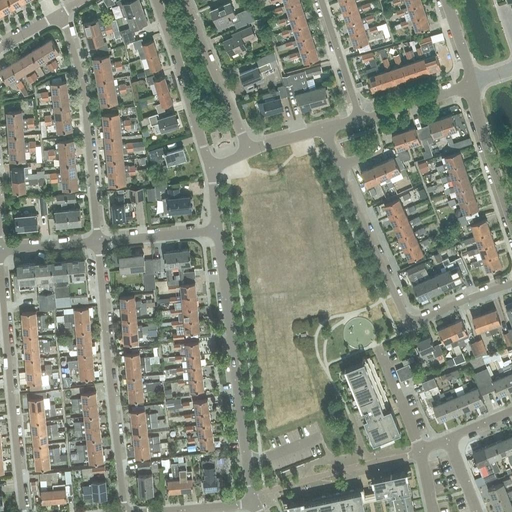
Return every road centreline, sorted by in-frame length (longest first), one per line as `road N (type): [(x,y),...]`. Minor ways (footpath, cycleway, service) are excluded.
road 1 (residential): [(338,167),(406,322),(511,284)]
road 2 (residential): [(254,505),(217,230)]
road 3 (residential): [(123,511),(97,242)]
road 4 (residential): [(0,265),(23,511)]
road 5 (residential): [(97,242),(82,91),(58,14)]
road 6 (residential): [(156,0),(211,168)]
road 7 (residential): [(249,150),(184,0)]
road 8 (residential): [(511,223),(470,82)]
road 9 (residential): [(359,118),(319,0)]
road 10 (residential): [(97,242),(217,230)]
